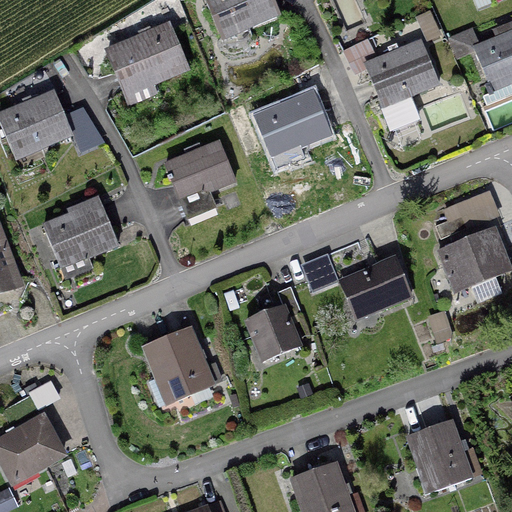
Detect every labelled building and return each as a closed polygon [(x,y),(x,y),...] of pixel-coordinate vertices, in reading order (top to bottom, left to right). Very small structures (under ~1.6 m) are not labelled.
[(277,17),(270,0),(203,0),(219,35),(244,24),(247,30),(277,17)] [(469,0),(475,13),(506,0),(469,0)] [(186,71),(168,29),(106,56),(123,97),(186,71)] [(497,36),(499,40),(473,51),(488,87),(484,89),(489,99),(492,97),(497,108),(511,101),(511,30),(497,36)] [(364,68),(385,120),(390,133),(417,122),(407,99),(437,87),(420,45),(397,54),(395,48),(387,51),(390,57),(364,68)] [(70,138),(53,96),(0,117),(0,127),(12,156),(37,145),(39,151),(70,138)] [(328,139),(311,97),(255,120),(270,156),(295,146),(297,151),(328,139)] [(182,152),(185,159),(164,168),(168,179),(166,180),(167,184),(170,183),(186,222),(213,210),(207,195),(233,184),(217,146),(200,153),(197,146),(182,152)] [(116,248),(99,206),(43,229),(57,265),(83,255),(85,261),(116,248)] [(448,223),(434,228),(439,242),(466,231),(460,218),(459,218),(455,208),(444,213),(448,223)] [(507,268),(492,231),(437,253),(452,290),(468,284),(475,299),(479,302),(499,294),(491,275),(507,268)] [(0,294),(18,288),(0,240),(0,294)] [(311,294),(338,284),(327,255),(301,265),(311,294)] [(409,299),(393,262),(344,283),(357,314),(376,306),(378,312),(409,299)] [(281,308),(245,323),(259,359),(296,343),(287,321),(300,316),(289,290),(276,295),(281,308)] [(450,338),(443,316),(435,319),(442,340),(450,338)] [(435,319),(428,321),(435,343),(442,340),(435,319)] [(210,389),(186,332),(144,350),(157,381),(163,378),(174,404),(210,389)] [(29,398),(3,412),(10,425),(36,411),(29,398)] [(61,458),(41,421),(0,442),(0,463),(11,485),(61,458)] [(470,481),(449,424),(406,439),(418,471),(424,468),(433,494),(470,481)] [(349,511),(333,466),(290,481),(301,511),(303,511),(307,510),(307,511),(349,511)] [(0,511),(6,511),(17,507),(9,490),(0,494),(0,511)]
